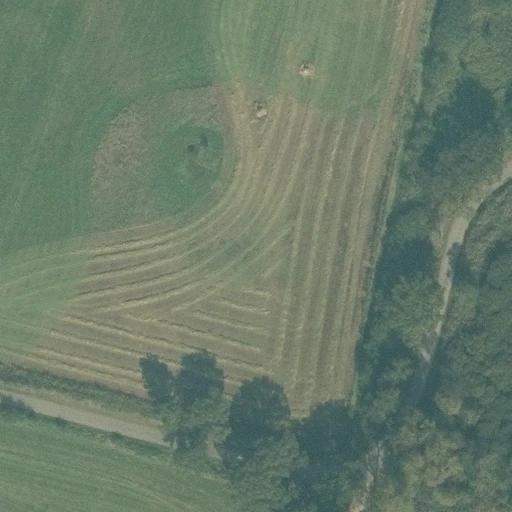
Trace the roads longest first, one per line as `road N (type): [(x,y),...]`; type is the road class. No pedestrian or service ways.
road 1 (unclassified): [(0,398),(290,472),(367,469),(408,409),(460,221),(473,199),(511,169)]
road 2 (track): [(441,0),(356,388),(367,469)]
